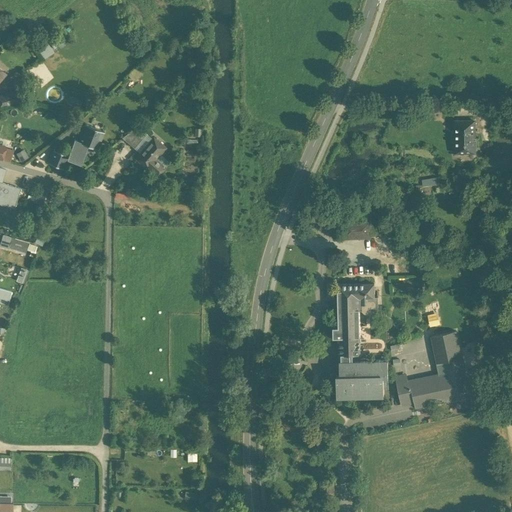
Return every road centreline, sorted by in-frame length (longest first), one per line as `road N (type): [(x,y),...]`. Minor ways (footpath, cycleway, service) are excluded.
road 1 (tertiary): [(254,511),(259,295),(295,185),(373,0)]
road 2 (residential): [(106,448),(109,206),(104,194),(0,162)]
road 3 (track): [(0,446),(106,448),(105,511)]
